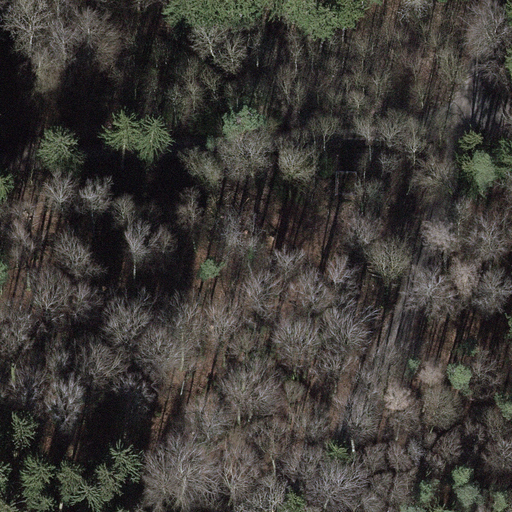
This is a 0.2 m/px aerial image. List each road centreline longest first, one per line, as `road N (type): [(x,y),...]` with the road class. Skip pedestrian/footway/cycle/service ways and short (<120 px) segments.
road 1 (track): [(471,129),(0,163)]
road 2 (track): [(471,129),(393,343),(333,463),(269,511)]
road 3 (track): [(492,0),(471,129)]
